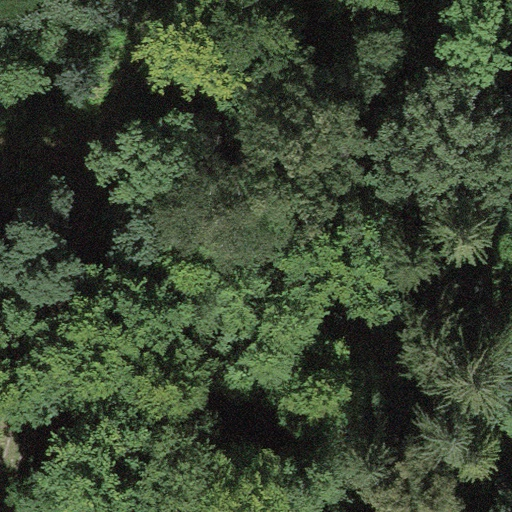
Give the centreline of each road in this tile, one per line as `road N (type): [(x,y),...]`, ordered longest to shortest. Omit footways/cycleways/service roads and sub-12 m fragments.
road 1 (track): [(188,0),(110,156),(0,417)]
road 2 (track): [(511,142),(110,156)]
